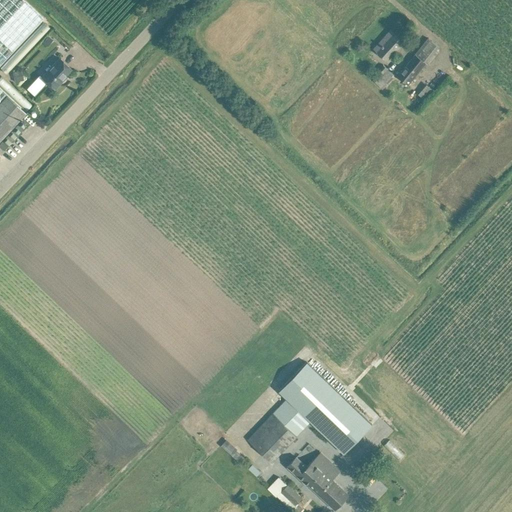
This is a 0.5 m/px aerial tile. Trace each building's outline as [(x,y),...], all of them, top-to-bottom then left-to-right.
[(0,0),(0,138),(25,112),(0,88),(0,64),(43,18),(23,0),(0,0)] [(391,30),(384,38),(386,41),(377,51),(387,60),(404,41),(391,30)] [(408,85),(437,48),(427,40),(416,54),(415,54),(397,76),(405,82),(404,84),(406,86),(407,84),(408,85)] [(59,57),(41,76),(54,89),(63,80),(62,79),(71,69),(59,57)] [(383,64),(379,69),(389,79),(393,74),(383,64)] [(434,90),(426,84),(418,94),(426,100),(434,90)] [(28,123),(23,118),(0,142),(0,146),(3,149),(28,123)] [(287,398),(273,413),(297,435),(310,421),(344,453),(372,424),(307,361),(279,391),(287,398)] [(273,413),(248,439),(271,462),(297,435),(273,413)] [(309,485),(335,509),(349,494),(332,479),(340,470),(320,451),(307,466),(296,456),(287,466),(308,486),(309,485)] [(359,467),(364,472),(368,468),(363,463),(359,467)] [(281,491),(296,505),(302,497),(288,484),(281,491)] [(297,511),(302,511),(306,507),(301,502),(295,510),(297,511)]
